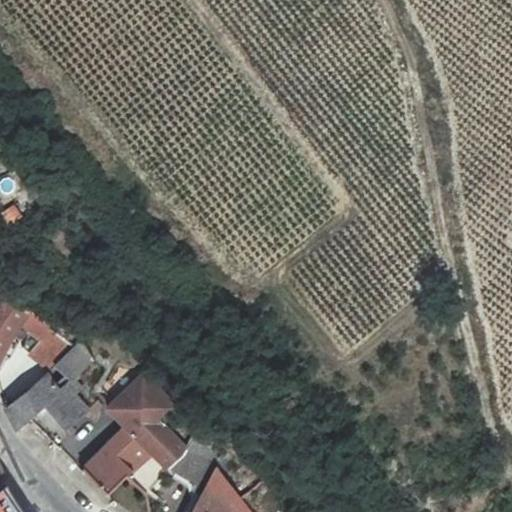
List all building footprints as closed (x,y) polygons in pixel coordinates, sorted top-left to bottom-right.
[(44,339),(54,326),(6,294),(4,297),(0,303),(0,362),(19,324),(44,339)] [(107,326),(88,342),(96,351),(114,335),(107,326)] [(73,347),(56,335),(50,344),(62,356),(73,347)] [(73,347),(62,356),(5,409),(10,414),(16,432),(46,408),(62,428),(79,413),(91,425),(103,404),(96,397),(85,408),(70,393),(78,386),(71,377),(93,359),(79,343),(73,347)] [(148,355),(139,345),(130,352),(138,363),(148,355)] [(86,467),(111,498),(126,482),(157,450),(174,464),(189,448),(191,443),(163,417),(173,400),(139,371),(108,408),(127,424),(86,467)] [(204,434),(177,466),(184,473),(182,477),(211,501),(203,511),(265,511),(254,503),(204,434)] [(157,450),(126,482),(147,495),(174,464),(157,450)] [(139,511),(138,507),(147,495),(126,482),(111,498),(118,505),(129,511),(139,511)] [(21,511),(2,489),(0,491),(0,511),(21,511)]
